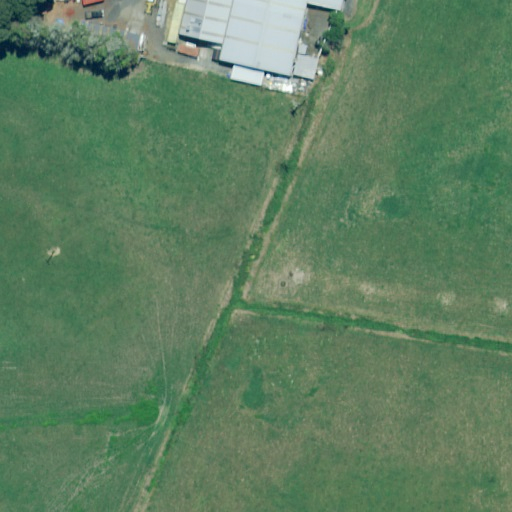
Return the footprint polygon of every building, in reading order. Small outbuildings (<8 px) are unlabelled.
[(234,0),(187,0),(180,34),(225,44),(234,0)] [(234,0),(225,44),(221,60),(292,76),(308,0),(234,0)] [(308,0),(308,3),(341,10),(343,0),(308,0)] [(144,36),(130,32),(125,52),(139,55),(144,36)] [(318,59),(298,56),(295,75),(315,78),(318,59)]
